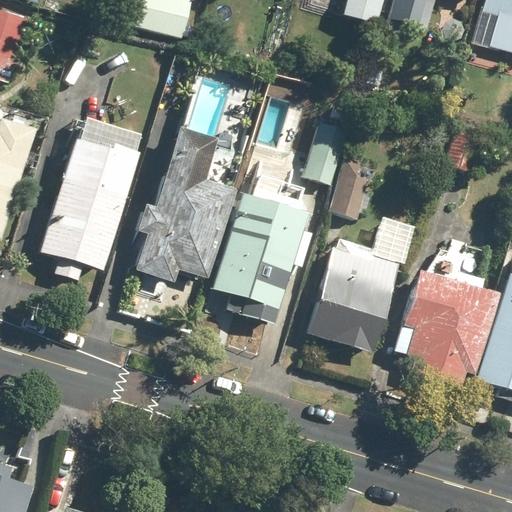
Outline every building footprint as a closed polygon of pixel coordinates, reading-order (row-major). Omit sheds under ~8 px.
[(185,3),(174,0),(123,0),(117,25),(175,40),(185,3)] [(380,26),(387,0),(351,0),(347,18),(380,26)] [(435,0),(395,0),(389,20),(427,30),(435,0)] [(511,0),(485,0),(482,13),(496,17),(488,48),(511,54),(511,0)] [(0,81),(9,84),(29,19),(0,10),(0,81)] [(322,50),(309,50),(305,63),(322,69),(326,62),(327,54),(322,50)] [(507,125),(511,107),(511,97),(499,94),(491,120),(507,125)] [(0,234),(32,133),(0,124),(0,123),(0,234)] [(121,159),(126,139),(71,124),(63,150),(60,149),(29,258),(50,264),(46,278),(70,284),(73,271),(91,276),(124,159),(121,159)] [(307,129),(301,187),(323,189),(329,131),(307,129)] [(450,131),(439,168),(463,175),(474,138),(450,131)] [(191,283),(217,196),(188,187),(201,146),(161,134),(137,214),(127,210),(119,237),(130,240),(120,275),(159,286),(163,274),(191,283)] [(341,150),(324,209),(355,218),(365,184),(352,180),(359,155),(341,150)] [(289,220),(296,199),(241,182),(234,204),(227,201),(200,293),(223,299),(218,315),(263,328),(295,222),(289,220)] [(386,260),(332,243),(329,254),(325,253),(299,337),(362,356),(390,266),(385,265),(386,260)] [(511,261),(509,260),(503,281),(498,280),(467,385),(495,393),(493,401),(511,406),(511,261)] [(450,287),(408,275),(393,328),(396,329),(389,351),(400,355),(399,357),(406,359),(401,375),(450,390),(455,374),(463,376),(487,298),(465,292),(467,285),(452,280),(450,287)] [(12,465),(0,461),(0,511),(26,511),(35,482),(9,474),(12,465)]
